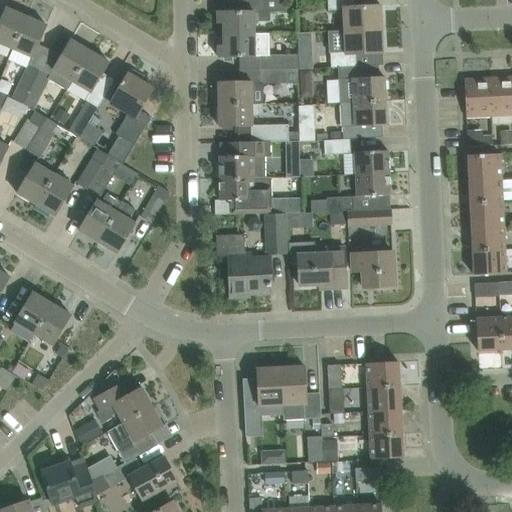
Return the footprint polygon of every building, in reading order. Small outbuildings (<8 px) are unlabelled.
[(284,0),(257,0),(258,12),(270,11),(284,11),(284,0)] [(342,10),(343,32),(353,31),(382,29),(381,6),(353,7),(352,0),(327,0),(328,11),(342,10)] [(6,8),(0,21),(0,43),(14,50),(28,17),(6,8)] [(237,12),(217,12),(217,23),(223,23),(223,33),(254,33),(254,21),(270,21),(270,11),(258,12),(237,12)] [(28,17),(14,50),(33,58),(47,26),(28,17)] [(382,29),(353,31),(343,32),(344,52),(330,53),(331,68),(339,68),(356,67),(356,55),(383,53),(382,29)] [(269,55),(269,33),(254,33),(223,33),(224,46),(218,46),(218,57),(239,57),(239,70),(259,70),(298,70),(297,55),(269,55)] [(50,75),(40,70),(23,104),(34,109),(49,80),(67,91),(72,82),(90,52),(71,40),(53,70),(50,75)] [(88,101),(70,132),(76,136),(80,139),(98,107),(114,81),(102,74),(109,63),(90,52),(72,82),(73,82),(72,83),(90,93),(86,100),(88,101)] [(0,87),(0,92),(7,96),(23,104),(40,70),(29,65),(15,95),(0,87)] [(379,77),(379,66),(356,67),(339,68),(341,103),(385,101),(384,77),(379,77)] [(133,70),(130,75),(128,74),(110,104),(129,115),(117,135),(134,145),(150,118),(140,111),(153,89),(141,82),(144,77),(133,70)] [(298,84),(298,70),(259,70),(259,85),(298,84)] [(511,77),(488,78),(490,116),(511,115),(511,77)] [(488,78),(464,80),(466,118),(490,116),(488,78)] [(251,82),(238,82),(218,82),(219,104),(252,104),(251,82)] [(27,106),(7,97),(1,110),(21,119),(27,106)] [(382,126),(386,126),(385,101),(341,103),(343,140),(382,138),(382,126)] [(259,104),(252,104),(219,104),(219,127),(252,126),(252,117),(256,117),(259,115),(259,104)] [(313,106),(298,106),(299,131),(300,142),(314,141),(313,106)] [(70,114),(59,108),(54,119),(64,124),(70,114)] [(14,143),(27,150),(46,118),(36,112),(30,122),(28,120),(14,143)] [(46,118),(27,150),(40,158),(54,135),(51,134),(57,124),(46,118)] [(260,142),(269,142),(286,142),(287,142),(300,142),(299,131),(287,131),(287,124),(260,124),(260,142)] [(76,136),(70,132),(61,128),(52,142),(67,151),(76,136)] [(341,132),(330,133),(330,141),(341,140),(341,132)] [(324,141),(324,155),(350,153),(349,140),(341,140),(330,141),(324,141)] [(117,141),(108,156),(118,162),(122,164),(131,149),(117,141)] [(0,164),(8,147),(0,142),(0,164)] [(233,156),(219,157),(220,179),(252,178),(251,165),(263,165),(263,156),(269,156),(269,142),(260,142),(253,142),(233,143),(233,156)] [(287,142),(286,142),(286,158),(300,158),(300,142),(287,142)] [(88,190),(102,166),(108,156),(98,149),(77,184),(88,190)] [(388,151),(354,153),(355,175),(389,173),(388,151)] [(500,154),(468,156),(469,180),(501,178),(500,154)] [(111,176),(119,162),(118,162),(108,156),(102,166),(88,189),(99,196),(111,176)] [(313,160),(299,160),(299,177),(313,177),(313,160)] [(36,205),(55,174),(35,163),(17,194),(36,205)] [(390,195),(389,173),(355,175),(356,197),(390,195)] [(74,186),(55,174),(36,205),(55,217),(74,186)] [(141,205),(154,184),(139,176),(127,196),(141,205)] [(252,178),(220,179),(220,201),(235,201),(236,214),(272,214),(272,202),(271,178),(252,178)] [(501,178),(469,180),(470,203),(502,202),(501,178)] [(170,192),(159,186),(141,217),(151,223),(170,192)] [(327,212),(353,211),(352,197),(326,198),(327,212)] [(97,200),(79,231),(98,243),(116,212),(115,212),(97,200)] [(117,254),(135,224),(129,220),(135,209),(122,201),(115,212),(116,212),(98,243),(117,254)] [(299,201),(272,202),(272,214),(272,215),(285,214),(287,214),(289,214),(300,213),(299,201)] [(470,203),(471,227),(504,226),(502,202),(470,203)] [(391,209),(371,210),(347,212),(348,227),(372,226),(392,225),(391,209)] [(346,212),(329,213),(330,225),(347,224),(346,212)] [(287,214),(285,214),(272,215),(266,215),(268,255),(287,254),(286,235),(288,235),(287,214)] [(471,227),(472,251),(505,250),(504,226),(471,227)] [(229,256),(231,295),(271,293),(270,273),(269,259),(249,259),(249,254),(245,255),(244,235),(216,236),(217,257),(229,256)] [(345,269),(344,247),(315,249),(315,242),(288,243),(290,264),(298,264),(299,286),(330,285),(330,290),(346,289),(345,269)] [(506,274),(505,250),(472,251),(474,275),(506,274)] [(395,286),(393,252),(351,254),(352,272),(362,271),(363,288),(395,286)] [(0,294),(10,277),(0,271),(0,294)] [(500,297),(499,283),(474,284),(475,298),(500,297)] [(33,292),(14,323),(33,334),(51,304),(33,292)] [(71,315),(51,304),(33,334),(53,346),(71,315)] [(511,317),(500,318),(501,350),(511,349),(511,317)] [(477,351),(501,350),(500,318),(476,319),(477,351)] [(367,388),(399,386),(398,362),(366,364),(367,388)] [(342,388),(340,365),(328,365),(329,389),(342,388)] [(306,394),(304,366),(280,368),(283,409),(283,420),(312,419),(320,418),(321,418),(321,413),(320,393),(306,394)] [(0,368),(0,386),(7,391),(15,376),(0,368)] [(258,399),(244,400),(245,412),(245,429),(260,428),(259,413),(283,412),(282,406),(280,368),(257,369),(258,399)] [(49,381),(38,375),(32,385),(43,391),(49,381)] [(117,413),(123,423),(152,407),(141,388),(129,394),(123,383),(94,399),(100,411),(96,413),(102,424),(113,417),(112,416),(117,413)] [(401,410),(399,386),(367,388),(368,412),(401,410)] [(340,389),(327,390),(328,403),(343,403),(342,389),(340,389)] [(118,451),(125,463),(135,458),(134,458),(158,445),(151,433),(163,426),(152,407),(123,423),(107,432),(118,451)] [(402,434),(401,410),(368,412),(370,436),(402,434)] [(343,413),(333,413),(333,424),(343,423),(343,413)] [(320,418),(312,419),(312,430),(321,429),(320,418)] [(332,424),(321,425),(322,438),(332,437),(332,425),(332,424)] [(84,425),(75,430),(82,444),(92,439),(84,425)] [(371,460),(379,459),(403,458),(402,434),(370,436),(371,460)] [(336,440),(322,441),(323,462),(338,461),(336,440)] [(135,458),(125,463),(102,476),(109,488),(130,476),(143,500),(177,481),(164,457),(141,469),(135,458)] [(98,500),(92,482),(87,468),(74,473),(70,461),(41,471),(54,506),(76,498),(80,509),(99,502),(98,500)] [(340,462),(332,462),(333,471),(340,471),(340,462)] [(330,463),(317,463),(317,475),(330,474),(330,463)] [(102,476),(96,464),(87,468),(92,482),(102,476)] [(380,481),(379,467),(355,468),(356,482),(380,481)] [(292,484),(308,483),(308,470),(291,471),(292,484)] [(29,502),(0,511),(46,511),(42,498),(29,502)] [(285,511),(286,509),(262,510),(261,498),(249,499),(249,511),(285,511)] [(178,511),(173,503),(156,511),(178,511)]
